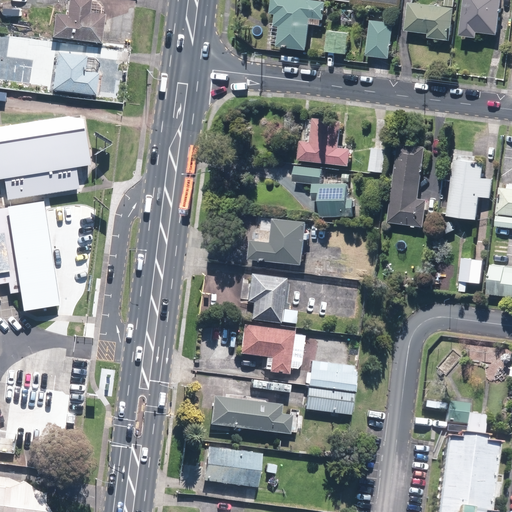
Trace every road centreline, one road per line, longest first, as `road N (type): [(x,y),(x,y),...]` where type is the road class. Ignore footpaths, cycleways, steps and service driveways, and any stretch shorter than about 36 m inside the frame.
road 1 (residential): [(511,108),(185,67)]
road 2 (primary): [(147,358),(185,67)]
road 3 (primary): [(132,477),(124,423),(147,358)]
road 4 (primary): [(147,358),(155,409),(132,477)]
